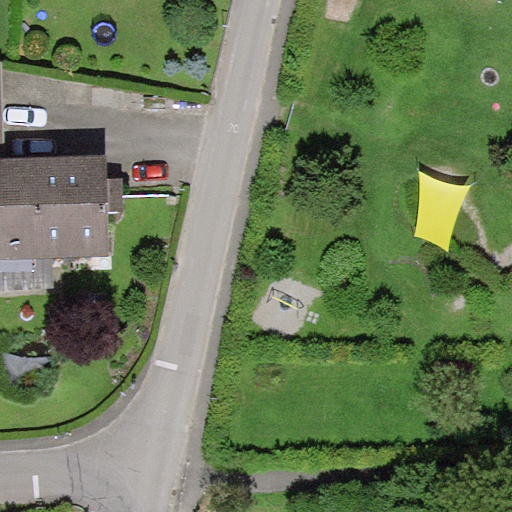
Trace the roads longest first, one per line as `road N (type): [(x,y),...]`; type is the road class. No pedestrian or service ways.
road 1 (residential): [(150,473),(266,0)]
road 2 (residential): [(150,473),(0,476)]
